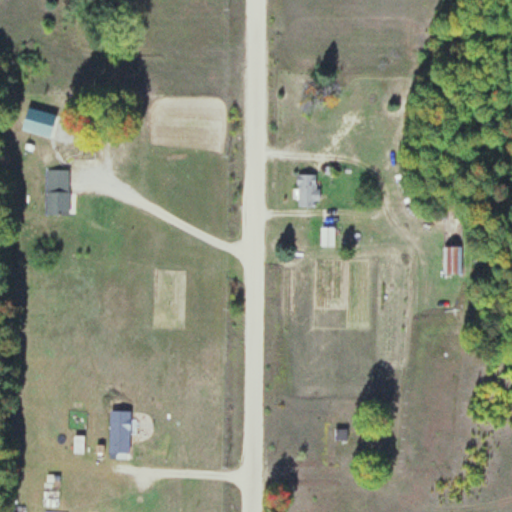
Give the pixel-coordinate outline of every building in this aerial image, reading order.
[(21,131),(69,142),(75,119),(26,107),(21,131)] [(68,214),(68,169),(45,169),(45,214),(68,214)] [(317,174),(296,174),(296,206),(317,206),(317,174)] [(334,245),(334,227),(321,227),(321,245),(334,245)] [(443,273),(461,273),(461,245),(443,245),(443,273)] [(118,455),(130,455),(130,405),(118,405),(118,455)] [(345,440),(345,430),(334,430),(334,440),(345,440)]
